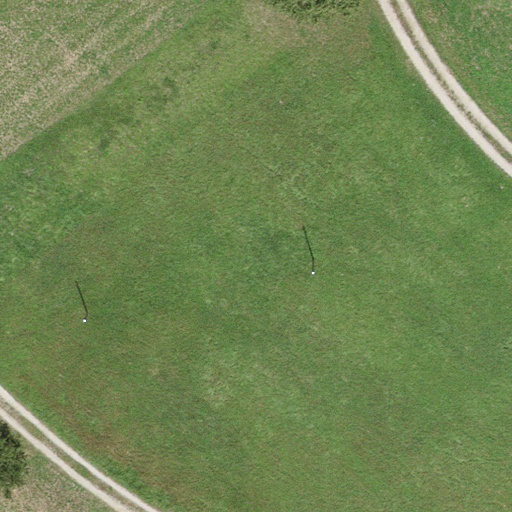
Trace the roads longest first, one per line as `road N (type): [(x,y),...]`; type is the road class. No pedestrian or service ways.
road 1 (track): [(387,0),(411,54),(511,166)]
road 2 (track): [(0,412),(124,511)]
